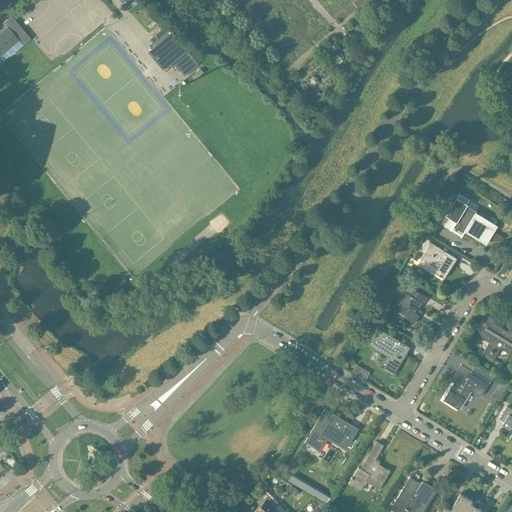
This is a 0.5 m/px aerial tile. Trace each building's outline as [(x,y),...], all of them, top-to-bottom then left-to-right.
[(31,39),(15,20),(11,16),(3,22),(8,27),(0,34),(0,55),(19,40),(23,45),(31,39)] [(184,76),(198,64),(166,25),(149,39),(152,43),(148,46),(152,52),(153,51),(164,65),(167,70),(168,69),(171,66),(175,71),(178,68),(184,76)] [(469,201),(469,200),(459,195),(446,216),(455,221),(450,231),(461,238),(464,234),(465,234),(466,233),(465,232),(466,229),(470,232),(470,233),(486,243),(493,230),(482,223),(482,220),(477,220),(473,218),(477,211),(467,205),(469,201)] [(444,279),(457,258),(446,252),(448,250),(444,248),(443,250),(430,242),(420,259),(436,268),(433,272),(438,276),(440,278),(441,277),(444,279)] [(423,304),(427,297),(417,291),(417,292),(409,287),(409,288),(404,285),(401,290),(404,293),(398,303),(401,305),(397,312),(404,316),(404,317),(414,323),(419,315),(416,313),(422,304),(423,304)] [(507,331),(494,323),(496,320),(490,316),(483,326),(485,327),(483,329),(482,329),(478,335),(488,342),(482,352),(493,359),(500,348),(509,353),(511,348),(511,330),(509,329),(507,331)] [(411,347),(404,343),(401,341),(380,328),(369,345),(384,354),(386,350),(392,354),(384,367),(382,366),(381,367),(393,375),(411,347)] [(464,359),(461,364),(472,370),(475,365),(464,359)] [(472,370),(461,364),(456,373),(458,374),(442,400),(457,409),(470,389),(481,396),(490,381),(472,370)] [(511,433),(509,439),(511,441),(511,409),(507,406),(499,419),(504,422),(501,426),(508,430),(510,426),(511,426),(511,433)] [(305,442),(319,450),(325,440),(319,437),(323,430),(340,440),(338,444),(345,448),(356,429),(324,410),(305,442)] [(390,471),(378,464),(379,462),(375,459),(383,445),(376,441),(360,468),(358,467),(352,477),(351,477),(349,480),(350,480),(348,483),(360,490),(365,481),(379,489),(390,471)] [(398,511),(410,511),(411,511),(412,511),(420,511),(435,489),(424,482),(421,487),(416,483),(417,481),(410,476),(391,507),(398,511)] [(261,504),(259,506),(253,511),(270,511),(274,508),(278,504),(265,492),(256,500),(261,504)] [(485,511),(471,503),(472,500),(460,493),(450,509),(446,507),(442,511),(485,511)]
